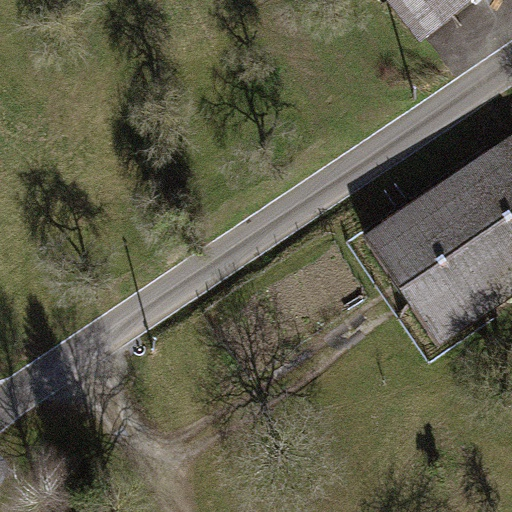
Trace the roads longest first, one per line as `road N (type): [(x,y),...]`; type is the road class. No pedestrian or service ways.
road 1 (track): [(0,408),(511,66)]
road 2 (track): [(79,357),(178,511)]
